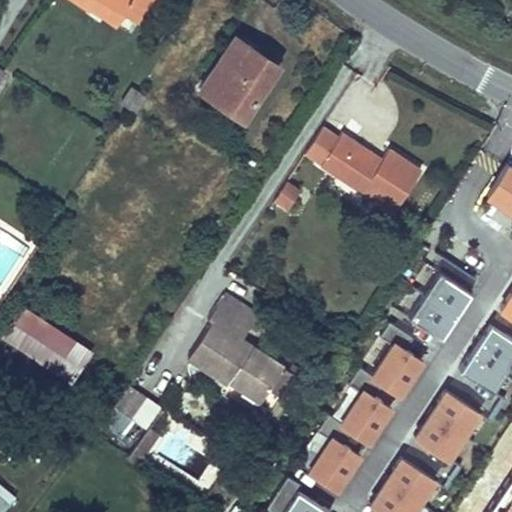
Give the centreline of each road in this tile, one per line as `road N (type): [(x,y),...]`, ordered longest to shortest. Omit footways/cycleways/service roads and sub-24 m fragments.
road 1 (unknown): [(360,493),(497,276),(498,260),(475,237),(465,205),(511,113)]
road 2 (unknown): [(380,18),(325,88),(144,375)]
road 3 (secondary): [(354,0),(511,91)]
